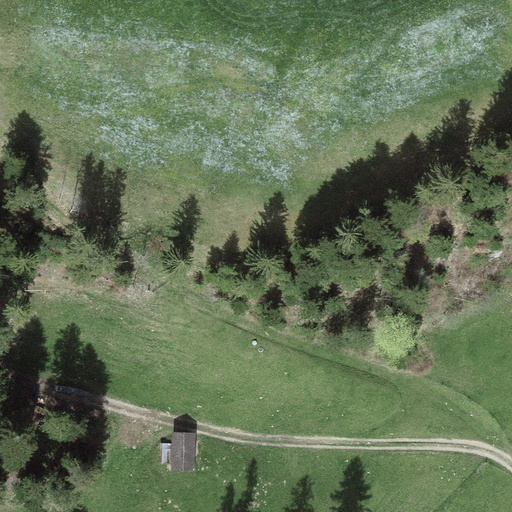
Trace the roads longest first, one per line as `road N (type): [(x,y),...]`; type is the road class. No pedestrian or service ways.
road 1 (track): [(501,457),(479,428),(424,387),(254,330),(169,284)]
road 2 (track): [(511,464),(444,445),(257,439),(146,413)]
road 3 (track): [(169,284),(0,173)]
road 4 (track): [(146,413),(0,376)]
